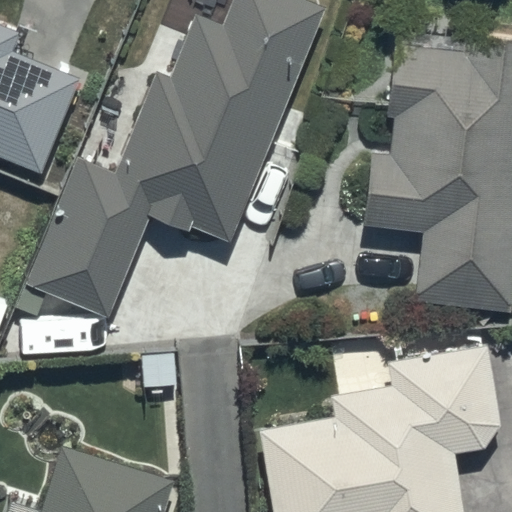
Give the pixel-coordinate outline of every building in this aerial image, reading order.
[(321,5),(308,0),(229,0),(222,21),(194,10),(168,74),(154,68),(113,169),(73,152),(22,279),(107,314),(148,214),(186,229),(188,223),(227,239),(321,5)] [(0,158),(35,173),(77,73),(13,46),(20,30),(0,22),(0,158)] [(511,258),(511,35),(461,30),(457,50),(389,44),(382,111),(390,112),(386,151),(365,149),(357,224),(419,230),(412,301),(507,311),(511,258)] [(256,426),(269,511),(458,511),(450,449),(480,445),(497,423),(484,341),(382,357),(386,381),(324,391),(328,414),(256,426)] [(158,511),(168,478),(55,445),(35,511),(158,511)]
